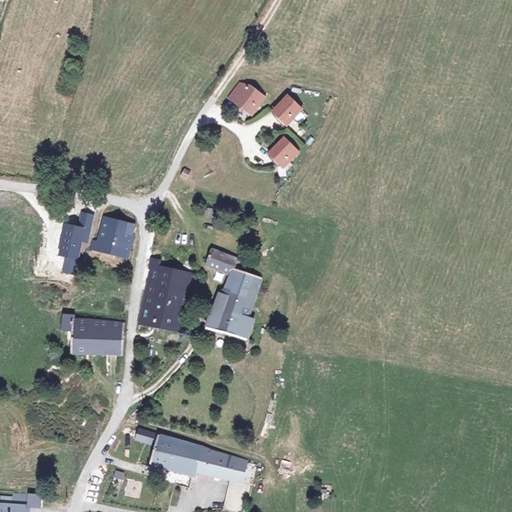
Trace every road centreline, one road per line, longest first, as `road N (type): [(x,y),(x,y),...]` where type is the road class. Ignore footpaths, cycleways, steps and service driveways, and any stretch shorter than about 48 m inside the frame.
road 1 (residential): [(73,511),(127,386),(151,208)]
road 2 (residential): [(151,208),(0,184)]
road 3 (residential): [(218,93),(151,208)]
road 4 (track): [(205,312),(196,342),(172,373),(122,403)]
